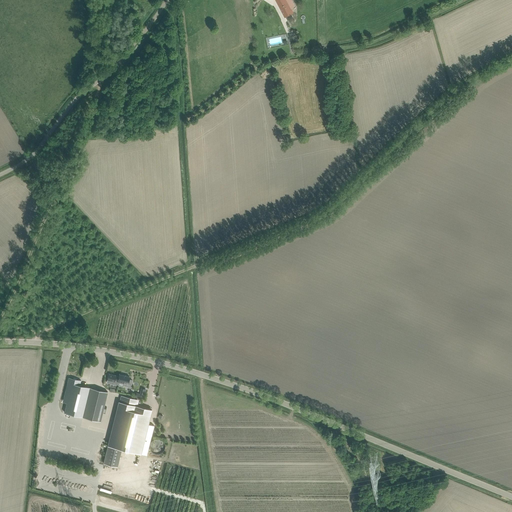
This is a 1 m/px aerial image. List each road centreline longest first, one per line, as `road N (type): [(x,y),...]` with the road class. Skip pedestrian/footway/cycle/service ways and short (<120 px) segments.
road 1 (track): [(35,343),(40,331),(332,204),(456,86),(511,56)]
road 2 (unclassified): [(511,496),(196,373),(75,346),(0,342)]
road 3 (track): [(0,317),(98,81)]
road 4 (unclassified): [(0,174),(35,151),(167,0)]
road 5 (track): [(298,52),(377,40),(462,0)]
